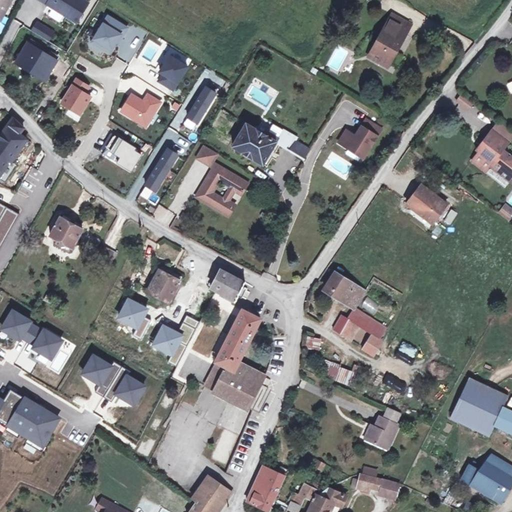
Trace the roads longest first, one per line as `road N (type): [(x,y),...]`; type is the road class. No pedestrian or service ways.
road 1 (unclassified): [(294,303),(408,135),(511,5)]
road 2 (unclassified): [(294,303),(135,213),(58,152)]
road 3 (unclassified): [(230,511),(289,375),(294,303)]
road 4 (residential): [(0,261),(58,152)]
